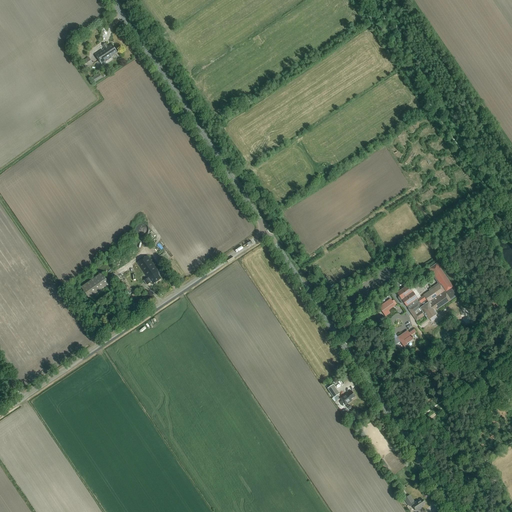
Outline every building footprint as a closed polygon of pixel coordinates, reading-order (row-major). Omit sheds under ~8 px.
[(102,45),(104,48),(95,54),(102,64),(112,57),(111,56),(117,52),(112,44),(108,47),(108,46),(107,47),(105,43),(102,45)] [(93,63),(88,57),(82,61),(86,68),(93,63)] [(102,78),(99,73),(92,77),(95,82),(102,78)] [(159,275),(158,272),(148,256),(137,263),(148,278),(144,281),(147,285),(151,283),(152,285),(161,279),(159,275)] [(454,288),(437,263),(428,269),(438,283),(429,290),(429,291),(423,295),(421,297),(411,283),(397,292),(399,295),(398,298),(401,303),(405,303),(417,320),(424,315),(428,320),(437,314),(435,311),(452,299),(447,293),(454,288)] [(111,286),(102,273),(81,287),(90,300),(111,286)] [(392,301),(390,298),(379,307),(385,316),(390,313),(389,311),(395,306),(395,305),(397,304),(394,299),(392,301)] [(414,329),(409,333),(408,330),(393,340),(396,344),(400,342),(408,352),(411,350),(407,344),(414,339),(411,336),(416,332),(414,329)] [(339,394),(333,385),(327,388),(333,398),(339,394)] [(355,396),(351,391),(341,398),(345,405),(352,401),(351,399),(355,396)] [(353,418),(350,413),(345,416),(348,422),(353,418)] [(388,467),(383,459),(380,461),(385,469),(388,467)] [(420,499),(414,503),(413,502),(414,502),(410,495),(404,499),(408,505),(409,505),(410,507),(412,505),(416,511),(418,510),(424,505),(423,504),(425,503),(423,499),(421,500),(420,499)]
